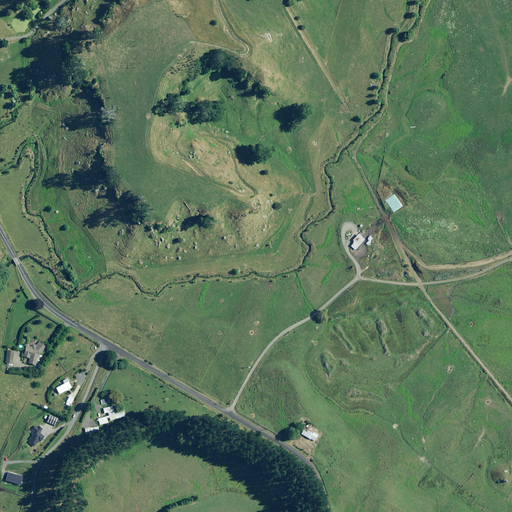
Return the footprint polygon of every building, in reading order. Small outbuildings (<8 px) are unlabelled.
[(365,240),(359,234),(355,239),(356,240),(353,243),(351,246),(355,250),(365,240)] [(47,348),(40,342),(37,344),(29,347),(27,346),(23,357),(30,359),(28,363),(36,365),(39,356),(47,348)] [(14,351),(8,350),(6,363),(12,364),(14,351)] [(72,388),(69,382),(56,388),(60,395),(72,388)] [(106,416),(98,418),(100,425),(108,423),(107,418),(109,418),(110,421),(126,417),(124,410),(114,413),(112,406),(103,409),(105,414),(108,413),(109,416),(106,416)] [(59,419),(50,415),(47,422),(56,426),(59,419)] [(45,437),(40,433),(41,432),(41,431),(43,429),(39,426),(38,428),(35,426),(32,430),(34,432),(32,434),(33,435),(30,439),(31,440),(29,443),(34,447),(39,441),(40,442),(45,437)] [(306,432),(303,430),(301,434),(310,439),(311,439),(314,441),(318,435),(313,432),(312,433),(307,430),(306,432)]
